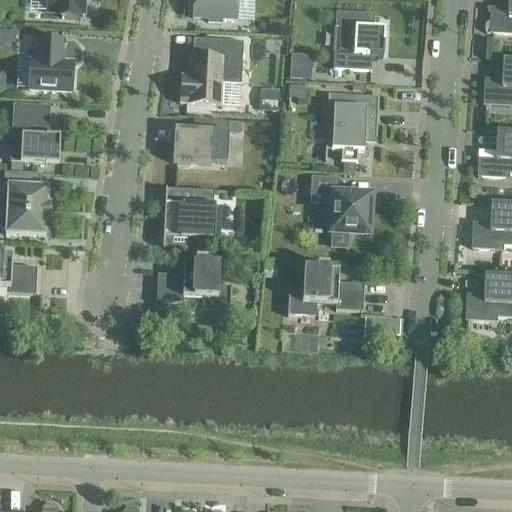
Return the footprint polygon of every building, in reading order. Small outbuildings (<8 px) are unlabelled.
[(47,0),(46,16),(61,16),(61,21),(80,22),(81,17),(84,18),(85,0),(47,0)] [(193,0),(192,21),(207,22),(207,25),(221,26),(221,22),(236,23),(237,0),(193,0)] [(511,0),(510,0),(510,11),(491,10),(490,36),(511,37),(511,0)] [(336,16),(335,31),(338,31),(337,56),(334,56),(333,73),(371,75),(371,59),(383,60),(384,47),(383,47),(384,33),(373,32),(374,18),(336,16)] [(284,59),(287,42),(270,39),(267,56),(284,59)] [(28,93),(71,95),(73,65),(62,65),(63,43),(36,42),(35,63),(30,63),(28,93)] [(193,43),(192,60),(190,60),(189,80),(181,79),(180,107),(220,109),(221,87),(241,88),(243,45),(193,43)] [(511,63),(505,63),(504,83),(485,82),(484,108),(511,109),(511,63)] [(259,114),(277,115),(278,93),(259,92),(259,114)] [(331,153),(341,153),(341,165),(357,166),(357,154),(363,155),(364,144),(375,144),(375,141),(376,141),(378,100),(377,100),(377,101),(329,98),(328,98),(327,112),(328,113),(328,111),(333,111),(331,153)] [(13,108),(11,139),(15,139),(13,164),(10,164),(10,165),(47,167),(47,166),(57,167),(58,153),(59,153),(60,140),(48,140),(50,110),(13,108)] [(174,132),(172,166),(210,169),(211,153),(227,154),(228,136),(239,137),(240,125),(228,124),(213,123),(194,122),(193,133),(174,132)] [(511,135),(499,134),(498,155),(480,154),(478,180),(510,182),(511,177),(511,135)] [(4,176),(4,191),(8,191),(6,220),(2,221),(0,223),(0,229),(2,232),(5,234),(5,238),(45,240),(46,224),(48,224),(49,208),(47,208),(48,192),(40,191),(40,178),(4,176)] [(311,180),(309,206),(327,207),(327,217),(330,218),(329,236),(332,236),(331,251),(346,251),(347,237),(368,238),(370,199),(338,198),(339,182),(311,180)] [(165,206),(163,240),(213,243),(215,209),(213,209),(213,195),(191,194),(191,207),(165,206)] [(511,207),(493,207),(492,227),(474,226),(472,252),(505,254),(505,249),(511,249),(511,207)] [(0,290),(8,291),(8,297),(35,299),(36,271),(11,270),(12,257),(0,256),(1,253),(0,252),(0,290)] [(157,278),(156,305),(183,307),(183,301),(205,302),(204,312),(228,313),(228,317),(230,317),(231,289),(230,289),(230,291),(218,291),(219,268),(206,267),(206,264),(195,263),(194,267),(183,266),(183,279),(157,278)] [(288,292),(287,320),(288,320),(289,316),(313,318),(313,307),(335,308),(335,314),(362,316),(363,288),(338,287),(339,274),(327,273),(328,270),(316,269),(316,273),(303,272),(302,295),(290,294),(290,292),(288,292)] [(511,279),(487,278),(486,298),(468,297),(466,324),(498,325),(499,321),(511,321),(511,279)] [(402,337),(403,319),(339,316),(338,334),(402,337)]
